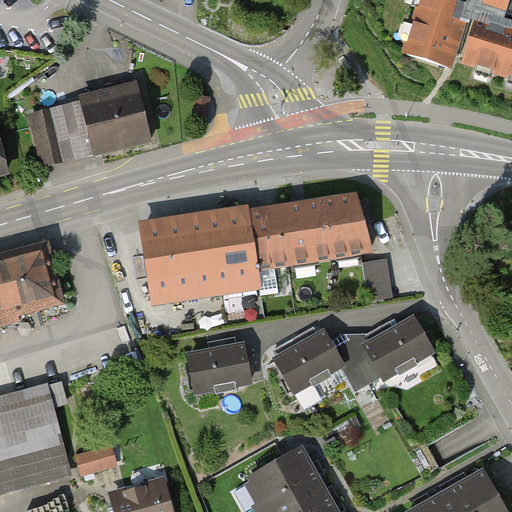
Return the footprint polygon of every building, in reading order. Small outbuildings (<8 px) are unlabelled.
[(425,0),(409,55),(449,68),(453,55),(460,57),(473,12),(494,18),(492,26),(479,23),(467,62),(511,76),(511,24),(505,22),(507,15),(511,16),(511,0),(485,0),(485,1),(480,0),(425,0)] [(38,115),(51,171),(155,148),(142,91),(38,115)] [(0,185),(12,182),(0,135),(0,185)] [(332,258),(371,252),(356,200),(324,206),(332,258)] [(290,264),(332,258),(324,206),(283,212),(290,264)] [(274,266),(290,264),(283,212),(250,217),(259,279),(260,288),(277,285),(274,266)] [(259,279),(250,217),(144,235),(152,296),(259,279)] [(51,248),(0,262),(0,331),(69,312),(51,248)] [(388,260),(363,264),(369,303),(394,299),(388,260)] [(415,321),(367,349),(385,380),(399,372),(401,376),(417,367),(415,363),(433,353),(415,321)] [(325,335),(277,362),(295,393),(313,383),(315,387),(331,378),(329,374),(343,366),(325,335)] [(190,359),(197,394),(217,390),(218,394),(236,391),(235,387),(251,384),(244,348),(190,359)] [(45,387),(0,398),(0,496),(69,478),(49,405),(65,401),(60,385),(46,389),(45,387)] [(80,460),(85,480),(120,470),(115,451),(80,460)] [(335,511),(301,452),(244,484),(259,511),(335,511)] [(504,511),(485,478),(423,511),(504,511)] [(171,511),(163,484),(114,497),(117,511),(171,511)]
